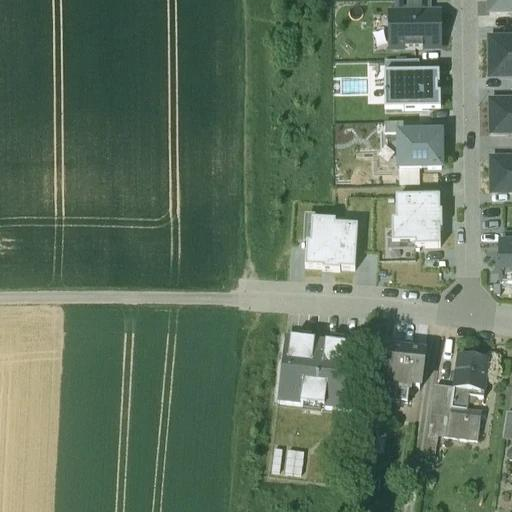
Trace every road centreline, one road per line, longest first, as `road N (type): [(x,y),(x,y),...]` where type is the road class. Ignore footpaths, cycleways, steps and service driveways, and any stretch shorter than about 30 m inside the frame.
road 1 (unclassified): [(377,312),(0,299)]
road 2 (residential): [(466,0),(471,325)]
road 3 (track): [(244,302),(247,0)]
road 4 (unknown): [(406,511),(439,321)]
